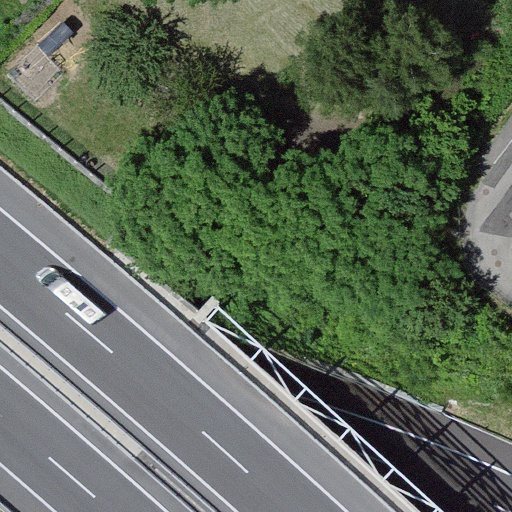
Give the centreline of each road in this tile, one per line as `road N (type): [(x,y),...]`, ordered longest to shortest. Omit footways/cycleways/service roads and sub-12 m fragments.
road 1 (motorway): [(511,510),(344,445),(0,357)]
road 2 (motorway): [(294,511),(0,253)]
road 3 (motorway): [(0,418),(110,511)]
